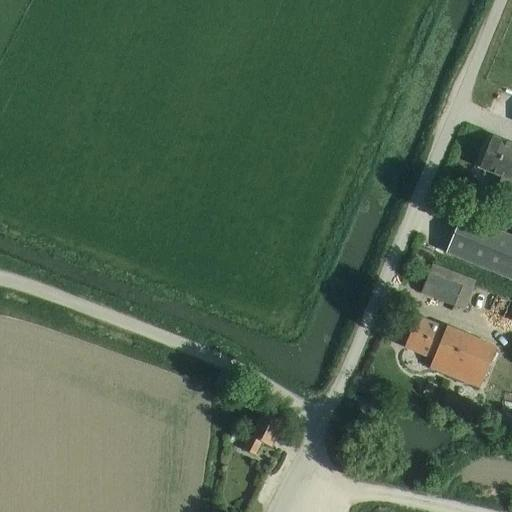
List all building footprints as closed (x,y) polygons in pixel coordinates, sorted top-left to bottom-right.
[(511,144),(492,136),(492,137),(479,167),(500,176),(496,187),(511,193),(511,144)] [(511,235),(461,214),(445,253),(511,279),(511,235)] [(421,292),(466,309),(468,303),(504,317),(511,300),(474,286),(476,280),(432,263),(421,292)] [(479,387),(496,346),(447,326),(446,329),(418,317),(406,347),(433,358),(430,366),(479,387)] [(428,380),(423,393),(431,396),(437,385),(428,380)] [(502,400),(499,424),(511,425),(511,401),(509,401),(502,400)] [(284,423),(263,412),(245,448),(255,453),(261,441),(271,446),(284,423)]
